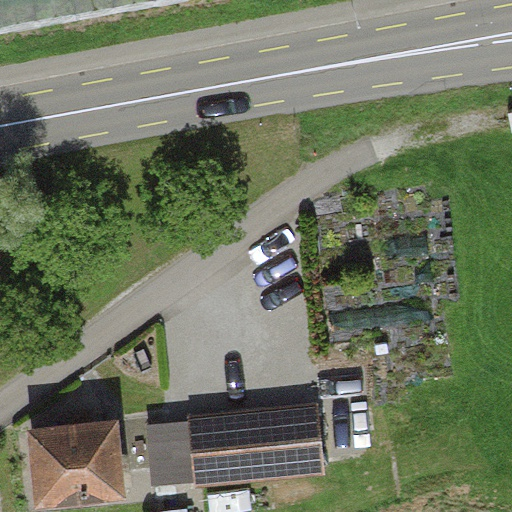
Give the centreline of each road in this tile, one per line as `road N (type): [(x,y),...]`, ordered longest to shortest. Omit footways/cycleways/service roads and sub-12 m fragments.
road 1 (primary): [(0,139),(511,44)]
road 2 (unclassified): [(0,410),(315,182),(372,152)]
